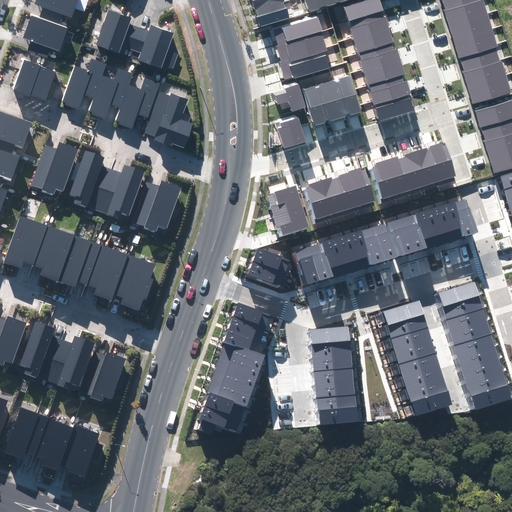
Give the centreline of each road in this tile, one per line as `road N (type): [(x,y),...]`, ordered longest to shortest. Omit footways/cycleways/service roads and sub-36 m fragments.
road 1 (residential): [(231,169),(445,114)]
road 2 (secondary): [(179,344),(134,511)]
road 3 (residential): [(231,169),(204,172),(100,135)]
road 4 (residential): [(419,286),(459,408)]
road 5 (residential): [(58,304),(179,344)]
road 6 (residential): [(303,315),(419,286)]
